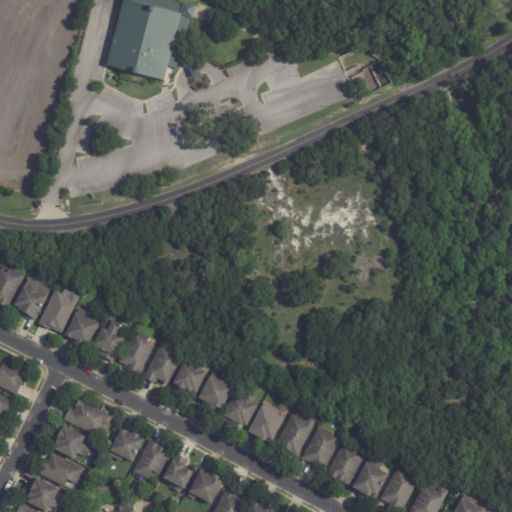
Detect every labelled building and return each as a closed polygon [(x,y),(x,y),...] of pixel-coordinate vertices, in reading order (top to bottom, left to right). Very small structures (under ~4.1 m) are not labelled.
[(184,5),(196,8),(192,22),(189,21),(179,58),(193,61),(201,77),(193,81),(188,70),(177,67),(176,71),(168,69),(164,83),(106,68),(123,2),(122,2),(122,0),(154,0),(181,7),(182,4),(184,5)] [(7,308),(0,304),(0,270),(6,274),(9,269),(24,277),(8,309),(7,308)] [(27,279),(50,290),(34,322),(11,311),(27,279)] [(76,296),(79,298),(61,334),(51,328),(50,330),(38,324),(55,291),(62,295),(64,290),(76,296)] [(77,313),(99,325),(88,347),(82,344),(81,347),(75,344),(76,341),(65,335),(76,313),(77,313)] [(112,361),(101,356),(102,354),(91,349),(102,328),(103,329),(109,316),(113,319),(112,321),(130,330),(125,341),(124,340),(113,362),(112,361)] [(148,343),(155,347),(140,375),(128,369),(129,368),(119,363),(135,331),(149,338),(147,343),(148,343)] [(167,384),(158,379),(155,384),(144,378),(160,345),(182,357),(168,385),(167,384)] [(23,381),(15,396),(0,388),(0,369),(1,370),(5,362),(27,374),(23,381)] [(185,390),(173,384),(184,363),(194,368),(195,366),(202,370),(201,371),(207,374),(196,395),(185,390)] [(224,384),(233,389),(222,409),(218,407),(217,409),(213,407),(213,406),(199,399),(210,377),(224,384)] [(252,404),(258,407),(247,426),(243,424),(242,427),(236,423),(234,426),(223,420),(224,417),(223,416),(236,394),(244,400),(245,399),(252,403),(252,404)] [(12,404),(7,414),(2,412),(0,417),(1,417),(0,418),(0,396),(13,403),(12,404)] [(64,419),(69,409),(74,412),(76,408),(75,407),(79,401),(112,418),(108,425),(103,423),(95,439),(63,423),(64,419)] [(276,408),(277,408),(273,414),(284,420),(271,444),(248,432),(265,402),(276,408)] [(298,457),(276,446),(292,415),(306,423),(309,418),(317,422),(298,457)] [(88,449),(84,458),(76,454),(73,460),(54,450),(56,446),(54,445),(57,439),(56,438),(61,429),(62,429),(64,427),(85,438),(84,440),(91,444),(88,449)] [(315,469),(310,466),(311,464),(302,459),(319,427),(333,435),(332,437),(340,441),(323,471),(318,468),(317,470),(315,469)] [(124,431),(133,435),(134,433),(140,436),(138,439),(143,441),(131,463),(123,459),(121,463),(106,454),(109,448),(111,449),(121,429),(124,431)] [(152,442),(159,446),(158,447),(171,453),(160,475),(152,471),(147,480),(133,473),(150,441),(152,442)] [(341,481),(337,479),(336,480),(327,475),(344,443),(358,451),(356,456),(363,460),(349,486),(341,481)] [(77,484),(76,485),(67,480),(63,488),(39,476),(42,470),(41,469),(44,463),(47,464),(52,454),(84,470),(77,484)] [(178,456),(187,460),(184,466),(185,467),(184,469),(193,474),(185,491),(182,489),(180,493),(174,490),(176,486),(163,479),(176,454),(178,456)] [(379,471),(389,476),(375,501),(370,498),(370,499),(364,496),(365,495),(353,488),(366,464),(379,471)] [(205,470),(224,480),(211,506),(196,498),(195,501),(188,497),(189,494),(202,468),(205,470)] [(396,511),(393,510),(389,508),(391,505),(381,500),(398,468),(420,479),(403,511),(396,511)] [(56,510),(51,508),(51,509),(50,508),(48,511),(43,511),(27,503),(29,499),(27,498),(30,492),(29,491),(34,482),(36,482),(37,479),(58,491),(54,500),(60,503),(56,510)] [(410,511),(425,486),(439,493),(441,488),(451,494),(441,510),(440,509),(438,511),(410,511)] [(229,488),(238,492),(235,497),(247,503),(242,511),(214,511),(228,487),(229,488)] [(456,511),(462,500),(485,511),(456,511)] [(256,504),(265,509),(266,507),(272,510),(271,511),(249,511),(254,503),(256,504)]
